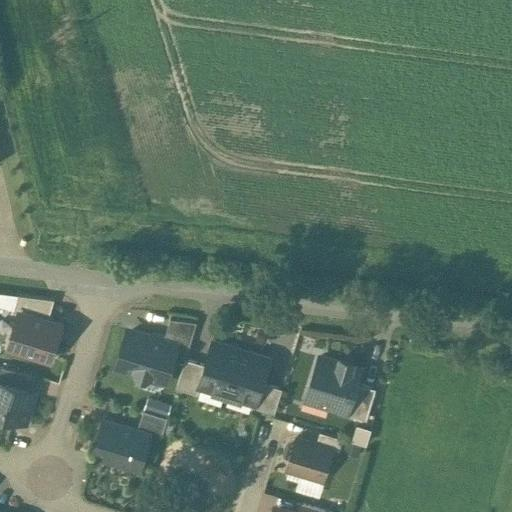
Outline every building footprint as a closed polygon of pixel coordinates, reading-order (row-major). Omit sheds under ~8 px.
[(54,298),(18,293),(14,309),(19,311),(19,310),(48,319),(54,298)] [(48,319),(19,310),(19,311),(9,345),(50,358),(61,323),(48,319)] [(171,317),(164,339),(178,343),(175,351),(187,355),(197,320),(171,317)] [(127,344),(121,365),(136,369),(139,375),(145,377),(151,374),(166,379),(175,351),(178,343),(164,339),(132,329),(126,332),(124,338),(127,344)] [(229,343),(213,338),(205,362),(199,383),(200,383),(227,392),(241,351),(227,347),(229,343)] [(253,355),(241,351),(227,392),(255,400),(256,401),(263,380),(271,356),(254,351),(253,355)] [(339,360),(320,354),(309,389),(325,394),(327,399),(326,402),(346,408),(348,408),(356,380),(361,365),(352,363),(354,359),(341,355),(339,360)] [(205,362),(186,356),(177,385),(197,392),(200,383),(199,383),(205,362)] [(35,375),(2,365),(0,372),(0,378),(31,388),(35,375)] [(0,378),(0,411),(25,420),(35,389),(31,388),(0,378)] [(283,386),(263,380),(256,401),(255,400),(254,404),(275,411),(283,386)] [(376,386),(356,380),(348,408),(346,408),(345,411),(367,417),(376,386)] [(144,408),(138,427),(151,431),(150,433),(161,436),(168,416),(144,408)] [(105,417),(97,442),(113,448),(110,457),(140,466),(150,433),(151,431),(138,427),(105,417)] [(343,436),(320,429),(317,441),(332,446),(332,447),(339,449),(343,436)] [(317,441),(297,435),(287,466),(323,477),(332,447),(332,446),(317,441)] [(334,511),(303,502),(300,511),(334,511)]
